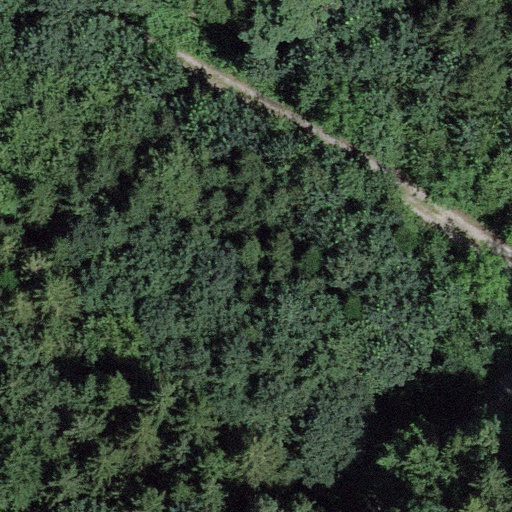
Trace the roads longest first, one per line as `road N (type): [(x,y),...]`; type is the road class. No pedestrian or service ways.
road 1 (track): [(88,0),(511,270)]
road 2 (track): [(381,511),(511,364)]
